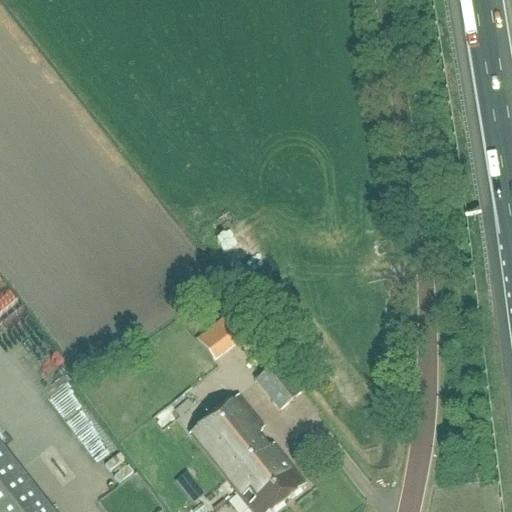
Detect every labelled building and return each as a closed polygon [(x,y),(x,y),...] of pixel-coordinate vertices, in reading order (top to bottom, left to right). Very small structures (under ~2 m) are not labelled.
[(234,313),(232,315),(196,343),(210,362),(249,332),(234,313)] [(278,414),(301,395),(277,365),(254,384),(278,414)] [(268,450),(257,436),(263,431),(237,398),(189,437),(248,511),(274,511),(304,488),(272,448),(268,450)] [(0,511),(48,511),(0,448),(0,511)] [(102,470),(116,489),(130,479),(116,461),(102,470)]
